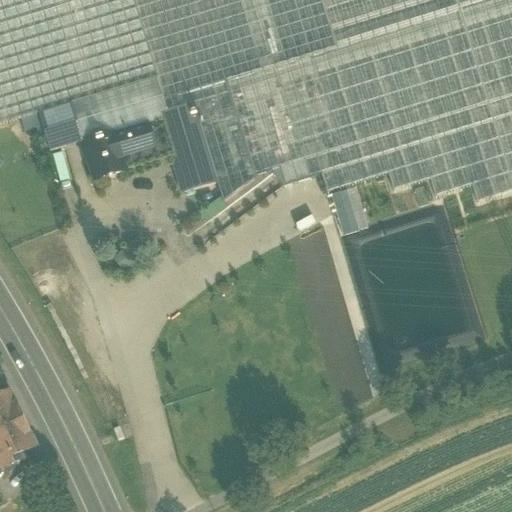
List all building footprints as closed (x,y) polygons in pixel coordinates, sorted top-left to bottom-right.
[(0,0),(0,126),(71,105),(156,80),(166,115),(193,107),(197,122),(211,118),(223,156),(209,160),(216,185),(222,204),(255,179),(226,83),(335,50),(320,0),(0,0)] [(511,0),(320,0),(335,50),(226,83),(255,179),(280,171),(285,187),(322,176),(327,194),(388,175),(393,193),(431,182),(435,197),(472,186),(477,204),(511,193),(511,0)] [(156,80),(71,105),(83,145),(115,136),(163,121),(161,115),(166,115),(156,80)] [(197,122),(193,107),(166,115),(161,115),(163,121),(184,194),(216,185),(209,160),(197,122)] [(211,118),(197,122),(209,160),(223,156),(211,118)] [(148,127),(115,137),(115,136),(83,145),(80,147),(84,162),(88,160),(95,183),(126,173),(122,160),(155,150),(148,127)] [(140,240),(114,260),(122,272),(131,265),(134,270),(152,256),(140,240)] [(35,450),(9,396),(0,399),(0,463),(4,471),(4,472),(23,463),(21,457),(35,450)]
